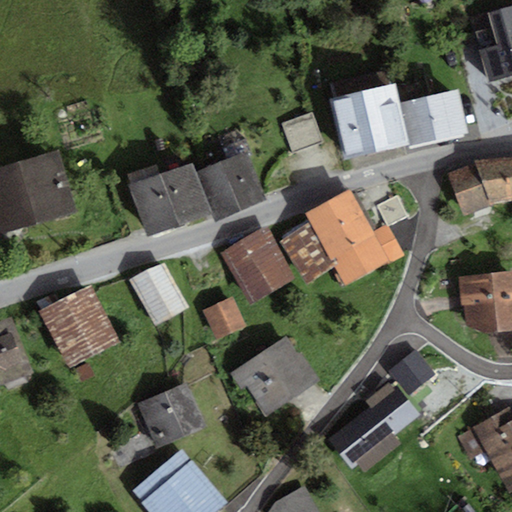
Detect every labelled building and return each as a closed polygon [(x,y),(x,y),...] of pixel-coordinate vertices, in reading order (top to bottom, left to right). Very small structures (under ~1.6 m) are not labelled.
[(511,75),(511,5),(487,12),(491,27),(475,31),(489,82),(511,75)] [(400,104),(395,82),(330,98),(346,161),(410,146),(400,104)] [(458,90),(400,104),(410,146),(411,149),(468,136),(458,90)] [(294,153),(322,142),(311,113),(283,124),(294,153)] [(59,150),(0,166),(0,232),(76,211),(59,150)] [(244,152),(196,173),(210,215),(214,222),(267,200),(244,152)] [(511,158),(475,160),(449,174),(464,215),(491,203),(511,199),(511,158)] [(193,164),(128,186),(146,238),(210,215),(196,173),(193,164)] [(351,190),(306,214),(311,223),(334,267),(345,286),(403,255),(387,226),(374,233),(351,190)] [(398,194),(377,205),(389,227),(409,216),(398,194)] [(309,286),(334,267),(311,223),(280,242),(309,286)] [(295,281),(267,226),(222,253),(250,304),(295,281)] [(190,308),(162,263),(130,282),(158,327),(190,308)] [(511,272),(458,277),(461,306),(465,306),(466,326),(485,333),(511,330),(511,272)] [(120,342),(90,285),(40,311),(70,368),(120,342)] [(246,327),(232,297),(203,311),(217,341),(246,327)] [(0,387),(34,374),(11,317),(0,321),(0,387)] [(318,384),(287,336),(231,373),(241,389),(246,385),(267,417),(318,384)] [(415,350),(389,371),(409,395),(435,374),(415,350)] [(206,427),(187,384),(138,406),(157,449),(206,427)] [(396,435),(420,416),(400,390),(395,394),(388,384),(366,400),(371,407),(328,441),(350,470),(358,464),(364,473),(402,444),(396,435)] [(511,415),(507,407),(472,427),(485,450),(510,494),(511,493),(511,415)] [(470,459),(485,450),(472,427),(457,436),(470,459)] [(217,511),(228,503),(181,450),(132,494),(147,511),(217,511)] [(319,511),(305,486),(275,503),(269,511),(319,511)]
